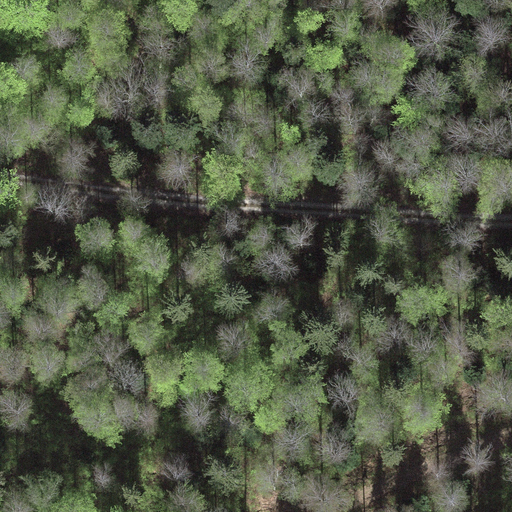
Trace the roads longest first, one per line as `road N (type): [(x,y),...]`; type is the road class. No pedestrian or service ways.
road 1 (track): [(511,222),(213,205),(0,179)]
road 2 (track): [(339,511),(511,433)]
